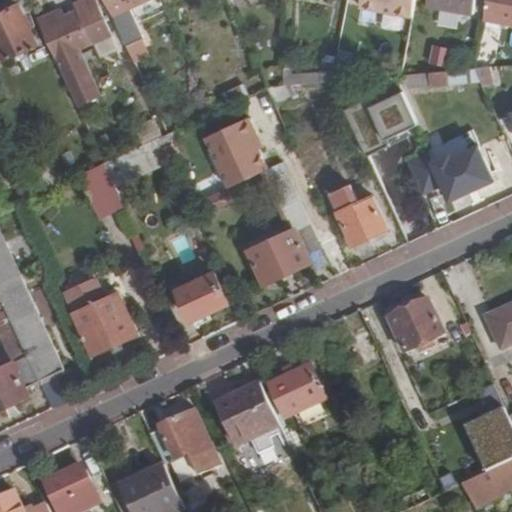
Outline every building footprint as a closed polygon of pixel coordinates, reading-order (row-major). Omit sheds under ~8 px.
[(112,36),(96,0),(84,0),(76,4),(79,11),(64,17),(61,11),(39,21),(57,61),(112,36)] [(105,0),(114,17),(124,12),(150,0),(105,0)] [(412,18),(415,0),(362,0),(361,7),(412,18)] [(476,0),(428,0),(427,6),(474,14),(476,0)] [(511,0),(488,0),(485,20),(511,25),(511,0)] [(18,5),(0,13),(0,52),(4,61),(37,45),(18,5)] [(130,26),(124,12),(114,17),(120,31),(130,26)] [(441,25),(463,27),(464,14),(442,12),(441,25)] [(449,49),(434,46),(431,62),(446,65),(449,49)] [(490,67),(473,68),(479,81),(482,88),(493,85),(490,67)] [(473,68),(401,75),(407,88),(479,81),(473,68)] [(333,72),(283,75),(282,86),(331,82),(333,72)] [(230,104),(250,96),(246,84),(225,92),(230,104)] [(267,88),(275,104),(295,95),(291,86),(282,86),(267,88)] [(366,158),(384,150),(387,141),(404,133),(420,126),(405,92),(373,107),(370,99),(345,111),(366,158)] [(208,138),(232,187),(269,170),(259,149),(263,148),(249,119),(208,138)] [(404,133),(387,141),(384,150),(407,139),(404,133)] [(158,139),(141,147),(151,171),(170,163),(158,139)] [(424,200),(445,189),(451,201),(502,178),(498,169),(491,172),(480,146),(453,159),(451,154),(412,172),(424,200)] [(141,147),(104,164),(115,187),(151,171),(141,147)] [(47,156),(33,163),(46,191),(61,184),(47,156)] [(104,164),(80,175),(93,205),(118,194),(115,187),(104,164)] [(35,170),(12,180),(22,201),(44,190),(35,170)] [(338,213),(354,246),(389,230),(374,197),(359,203),(351,185),(332,194),(340,212),(338,213)] [(206,199),(212,212),(233,202),(228,189),(206,199)] [(296,230),(249,252),(264,286),(312,263),(308,254),(322,248),(312,225),(297,232),(296,230)] [(0,235),(0,283),(18,275),(0,235)] [(215,272),(176,291),(190,323),(230,305),(215,272)] [(18,275),(0,283),(0,296),(6,310),(40,383),(64,372),(18,275)] [(93,356),(139,335),(119,293),(107,298),(97,277),(65,292),(74,313),(73,314),(93,356)] [(431,301),(391,319),(406,353),(419,347),(421,352),(436,346),(433,341),(446,335),(431,301)] [(511,305),(487,317),(502,350),(511,345),(511,305)] [(0,368),(0,411),(30,397),(27,389),(40,383),(6,310),(0,313),(0,335),(12,363),(0,368)] [(370,330),(352,338),(365,366),(383,358),(370,330)] [(312,366),(270,386),(286,420),(328,400),(312,366)] [(218,404),(238,448),(282,427),(262,383),(218,404)] [(467,427),(488,473),(511,461),(511,423),(494,385),(481,392),(492,415),(467,427)] [(180,484),(221,465),(196,411),(162,427),(163,430),(152,435),(166,465),(167,467),(171,465),(180,484)] [(299,425),(285,432),(295,452),(309,446),(299,425)] [(511,489),(511,461),(488,473),(462,484),(475,507),(511,489)] [(70,470),(73,476),(86,470),(83,464),(70,470)] [(122,485),(134,511),(185,511),(188,511),(167,467),(166,465),(122,485)] [(59,511),(85,511),(102,505),(86,470),(73,476),(70,470),(45,482),(59,511)] [(426,490),(402,501),(406,511),(431,500),(426,490)] [(0,500),(0,511),(50,511),(48,505),(32,511),(25,511),(16,493),(0,500)]
